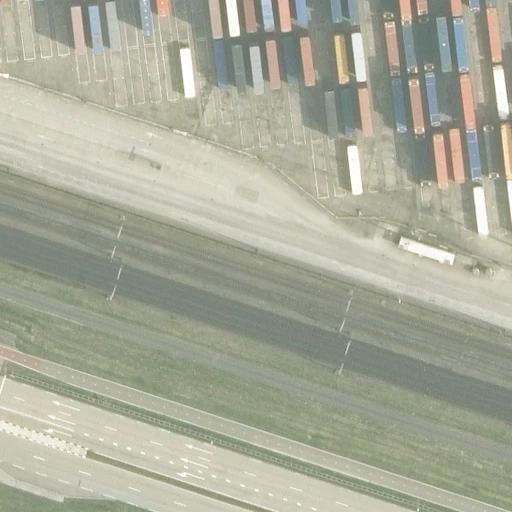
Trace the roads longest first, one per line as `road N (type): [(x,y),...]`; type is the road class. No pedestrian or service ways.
road 1 (secondary): [(357,511),(0,396)]
road 2 (secondary): [(0,446),(199,511)]
